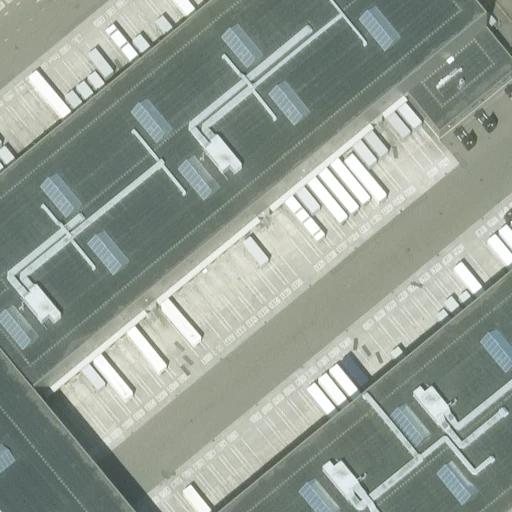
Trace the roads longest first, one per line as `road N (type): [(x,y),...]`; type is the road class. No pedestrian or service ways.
road 1 (unknown): [(511,134),(115,438)]
road 2 (unknown): [(362,0),(169,172),(36,277)]
road 3 (unknown): [(511,432),(408,511)]
